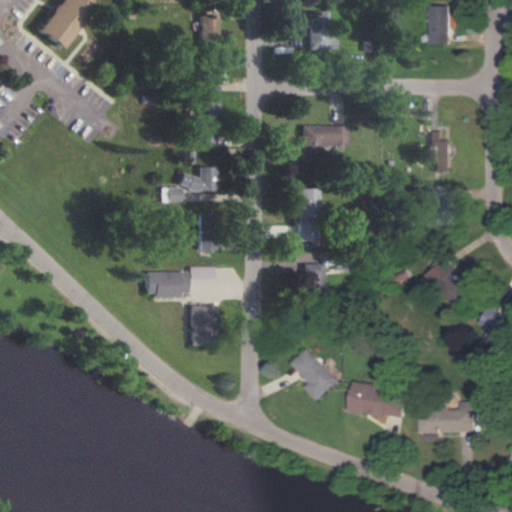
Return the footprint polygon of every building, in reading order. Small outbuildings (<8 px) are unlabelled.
[(54,0),(32,31),(56,48),(88,3),(84,0),(54,0)] [(450,5),(430,5),(431,43),(451,43),(450,5)] [(305,11),(305,49),(331,49),(332,35),(325,35),(325,12),(305,11)] [(213,44),(214,17),(195,16),(195,44),(213,44)] [(216,60),(192,61),(193,82),(217,82),(216,60)] [(191,100),(190,142),(211,143),(212,101),(191,100)] [(296,126),(298,164),(317,164),(316,146),(345,145),(344,125),(296,126)] [(431,172),(452,171),(451,139),(442,140),(442,130),(426,131),(427,161),(431,161),(431,172)] [(210,167),(192,167),(193,175),(174,175),(174,190),(210,190),(210,167)] [(429,225),(448,225),(449,186),(430,186),(429,199),(429,225)] [(175,202),(175,187),(155,187),(156,202),(175,202)] [(293,188),(292,246),(313,246),(314,188),(293,188)] [(193,250),(210,250),(211,213),(193,213),(193,250)] [(424,276),(434,292),(443,287),(455,306),(474,294),(451,259),(424,276)] [(318,263),(298,264),(299,302),(319,301),(318,263)] [(210,265),(184,266),(185,278),(210,278),(210,265)] [(181,271),(140,271),(140,296),(182,295),(181,271)] [(184,345),(208,346),(208,305),(185,305),(184,345)] [(482,323),(493,329),(485,341),(497,347),(503,336),(511,341),(511,316),(493,305),(482,323)] [(312,382),(308,387),(320,399),(341,380),(310,347),(294,363),(312,382)] [(352,410),(405,418),(409,389),(356,381),(352,410)] [(423,432),(477,431),(476,400),(463,400),(463,408),(422,409),(423,432)]
